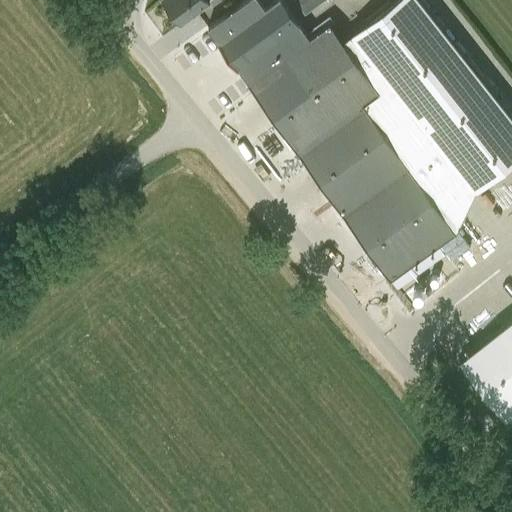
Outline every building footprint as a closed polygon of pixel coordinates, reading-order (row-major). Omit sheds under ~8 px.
[(162,0),(180,25),(210,3),(208,0),(162,0)] [(390,278),(391,277),(425,252),(455,230),(435,202),(429,193),(409,166),(407,164),(390,139),(402,130),(406,127),(379,90),(368,74),(330,21),(310,36),(282,0),(272,0),(264,6),(259,0),(243,0),(208,26),(286,133),(297,149),(294,151),(297,156),(300,154),(390,278)] [(294,0),(310,20),(329,5),(324,0),(294,0)] [(390,0),(351,31),(476,189),(511,161),(511,115),(420,0),(390,0)] [(498,426),(511,415),(511,323),(453,370),(498,426)]
